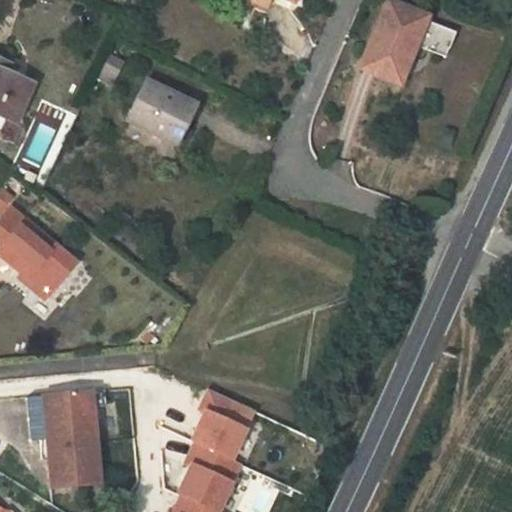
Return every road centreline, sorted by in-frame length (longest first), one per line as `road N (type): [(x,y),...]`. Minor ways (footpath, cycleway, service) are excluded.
road 1 (residential): [(351,0),(289,145),(311,183),(469,246)]
road 2 (primary): [(461,265),(346,511)]
